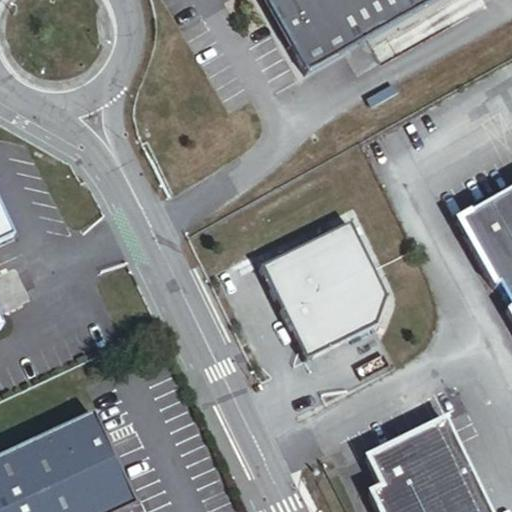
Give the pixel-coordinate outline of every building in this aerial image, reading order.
[(255,0),(284,50),(285,49),(257,0),(255,0)] [(301,77),(437,0),(257,0),(285,49),(301,77)] [(511,204),(456,233),(492,302),(495,300),(507,322),(503,323),(511,340),(511,204)] [(0,241),(8,238),(0,219),(0,241)] [(381,309),(344,232),(254,276),(299,369),(372,334),(381,309)] [(0,511),(121,511),(122,511),(79,420),(0,456),(0,511)] [(472,511),(433,429),(354,467),(368,496),(356,501),(361,511),(472,511)]
